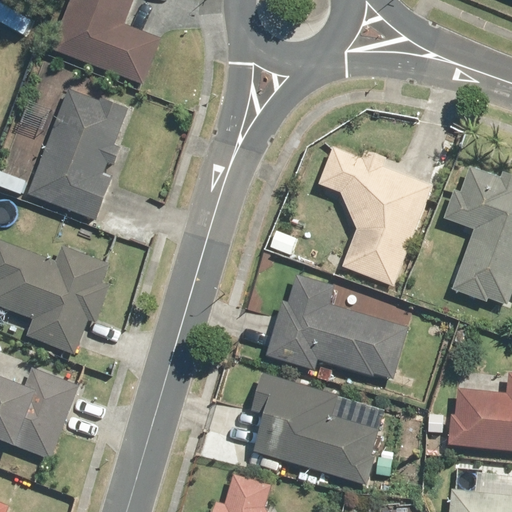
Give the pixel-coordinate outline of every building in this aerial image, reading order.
[(73,0),(53,50),(145,87),(163,43),(125,28),(136,0),(73,0)] [(72,92),(31,197),(99,223),(127,152),(118,148),(132,112),(103,101),(102,104),(72,92)] [(343,194),(358,236),(346,268),(398,286),(433,188),(334,151),(320,185),(343,194)] [(511,188),(462,172),(445,221),(476,232),(458,286),(509,303),(511,295),(511,188)] [(0,308),(36,322),(29,339),(78,358),(91,323),(98,326),(112,289),(105,287),(113,267),(24,233),(18,249),(0,242),(0,308)] [(391,379),(405,327),(331,307),(336,288),(295,278),(291,296),(289,296),(274,348),(279,349),(276,362),(316,371),(319,360),(391,379)] [(0,377),(0,443),(20,451),(21,450),(54,462),(82,389),(35,371),(28,388),(0,377)] [(269,415),(258,454),(364,484),(385,412),(316,392),(317,387),(266,373),(256,412),(269,415)] [(511,449),(511,375),(509,376),(507,398),(460,394),(456,445),(511,449)] [(273,490),(242,480),(231,511),(269,511),(267,507),(273,490)] [(453,511),(511,511),(511,496),(455,491),(453,511)] [(0,511),(8,511),(11,506),(0,502),(0,511)]
